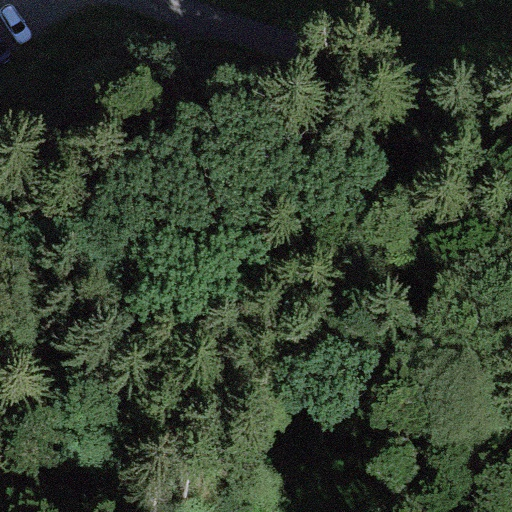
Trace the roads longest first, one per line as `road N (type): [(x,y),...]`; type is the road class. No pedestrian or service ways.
road 1 (residential): [(176,0),(511,99)]
road 2 (track): [(70,511),(0,331)]
